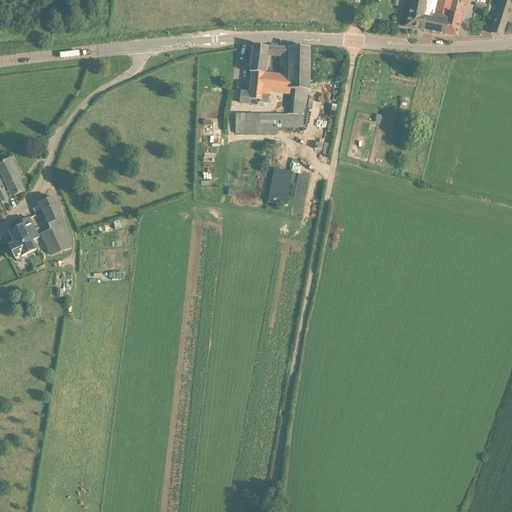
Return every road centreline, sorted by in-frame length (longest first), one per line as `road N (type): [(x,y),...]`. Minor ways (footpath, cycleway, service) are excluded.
road 1 (unclassified): [(266,511),(353,42)]
road 2 (residential): [(0,229),(33,196),(65,127),(87,101),(132,72),(142,47)]
road 3 (tertiary): [(142,47),(262,37),(353,42)]
road 4 (tertiary): [(353,42),(511,43)]
road 5 (tertiary): [(0,62),(142,47)]
